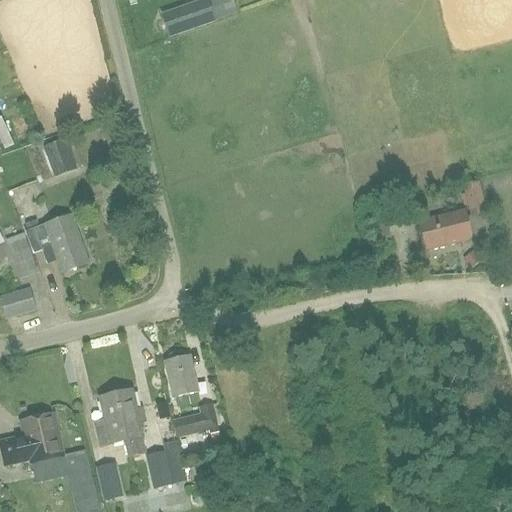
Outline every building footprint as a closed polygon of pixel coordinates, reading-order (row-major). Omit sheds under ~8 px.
[(208,1),(163,17),(170,38),(215,22),(208,1)] [(43,148),(54,179),(77,170),(66,139),(43,148)] [(11,163),(0,168),(0,177),(1,180),(15,173),(11,163)] [(96,177),(100,189),(113,184),(109,172),(96,177)] [(48,174),(23,175),(24,194),(49,193),(48,174)] [(470,216),(487,212),(479,181),(462,185),(470,216)] [(452,190),(444,192),(446,200),(453,198),(452,190)] [(426,250),(471,239),(464,211),(419,222),(426,250)] [(391,239),(384,212),(365,217),(372,244),(391,239)] [(25,233),(21,235),(29,255),(32,255),(42,251),(47,265),(58,262),(62,273),(88,263),(70,216),(44,226),(44,225),(39,227),(36,219),(24,224),(27,231),(25,232),(25,233)] [(29,255),(21,235),(5,240),(20,279),(38,273),(32,255),(29,255)] [(472,268),(474,266),(482,259),(476,252),(466,260),(470,266),(472,268)] [(0,297),(0,304),(4,320),(37,310),(30,288),(0,297)] [(168,359),(168,361),(164,362),(172,398),(198,392),(190,357),(186,357),(185,355),(180,352),(171,354),(168,359)] [(100,447),(124,441),(128,459),(147,455),(143,437),(140,423),(145,422),(142,409),(137,410),(132,391),(99,399),(104,422),(95,425),(100,447)] [(218,428),(213,404),(198,407),(200,415),(172,421),(176,438),(202,433),(201,432),(209,430),(218,428)] [(52,414),(20,422),(23,437),(0,442),(0,450),(4,468),(30,462),(30,464),(62,456),(52,414)] [(218,428),(209,430),(211,443),(220,441),(218,428)] [(153,490),(185,482),(177,453),(166,456),(165,452),(145,457),(153,490)] [(124,497),(116,464),(96,468),(104,502),(124,497)]
